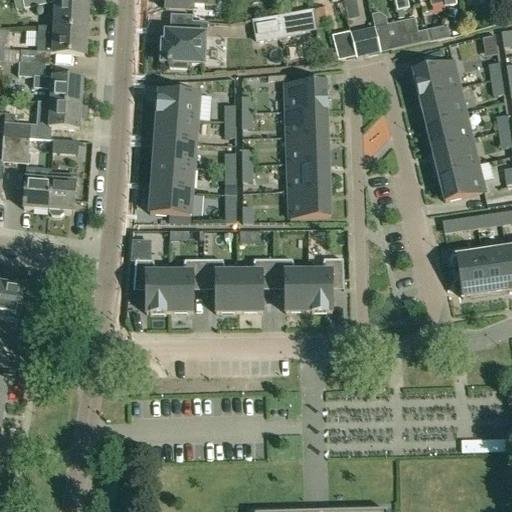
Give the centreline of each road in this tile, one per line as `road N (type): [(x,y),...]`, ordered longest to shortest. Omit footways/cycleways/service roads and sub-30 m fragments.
road 1 (residential): [(364,351),(355,93),(365,75),(382,83),(439,344)]
road 2 (residential): [(98,349),(364,351)]
road 3 (residential): [(108,265),(131,0)]
road 4 (residential): [(71,511),(98,349)]
